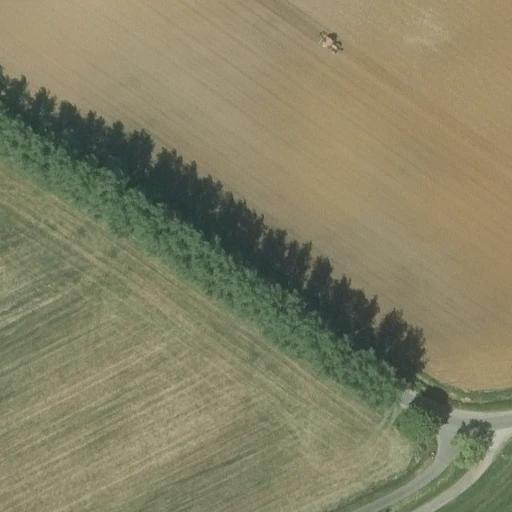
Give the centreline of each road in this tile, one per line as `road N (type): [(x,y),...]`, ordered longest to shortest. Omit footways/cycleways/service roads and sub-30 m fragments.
road 1 (unclassified): [(511,421),(448,424),(415,406),(0,117)]
road 2 (track): [(448,424),(433,470),(362,511)]
road 3 (track): [(497,424),(469,478),(422,511)]
